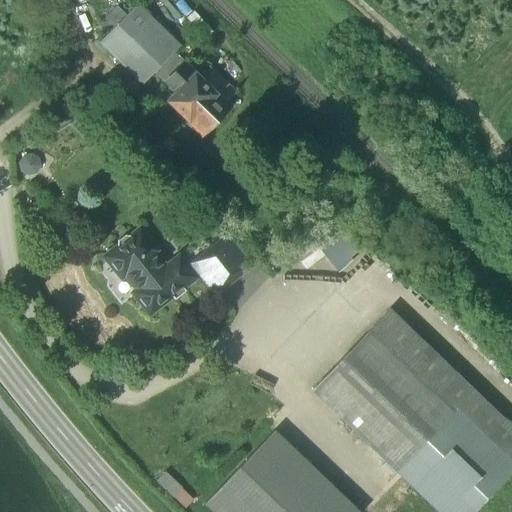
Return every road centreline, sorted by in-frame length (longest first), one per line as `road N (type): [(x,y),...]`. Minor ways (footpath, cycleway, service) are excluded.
road 1 (track): [(511,169),(438,78),(353,0)]
road 2 (secondary): [(128,511),(0,356)]
